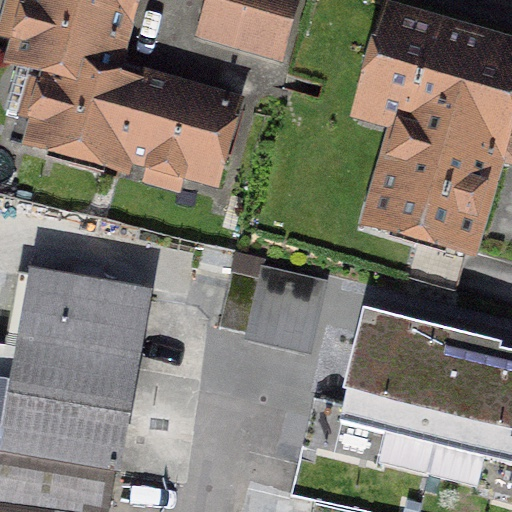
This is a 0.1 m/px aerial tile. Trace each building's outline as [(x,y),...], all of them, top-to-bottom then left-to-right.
[(207,184),(228,109),(205,103),(131,82),(107,75),(110,62),(127,0),(31,0),(14,62),(52,73),(32,145),(207,184)] [(276,61),(293,0),(208,0),(198,38),(276,61)] [(498,144),(511,94),(511,58),(387,22),(386,25),(396,28),(386,63),(376,60),(359,118),(398,129),(383,181),(393,183),(380,226),(370,224),(369,227),(465,255),(498,144)] [(328,286),(261,272),(245,345),(312,359),(328,286)] [(0,511),(101,511),(135,301),(15,282),(3,353),(0,352),(0,511)] [(511,446),(511,368),(355,336),(340,411),(511,446)]
